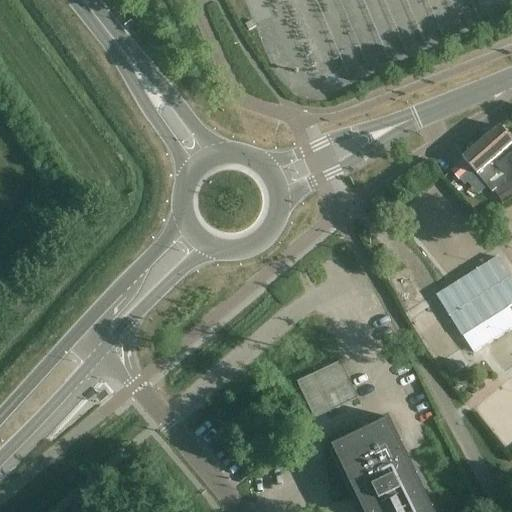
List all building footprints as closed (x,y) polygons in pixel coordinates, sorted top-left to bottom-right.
[(467,154),(461,159),(462,160),(471,169),(492,193),(496,189),(489,182),(496,176),(488,166),(511,144),(511,141),(499,127),(485,138),(467,154)] [(471,169),(462,160),(449,171),(458,181),(471,169)] [(502,204),(511,197),(511,181),(494,192),(502,204)] [(511,328),(511,314),(508,307),(511,304),(511,283),(496,258),(437,295),(435,296),(445,312),(461,337),(463,336),(473,353),(511,328)] [(340,361),(296,382),(313,419),(357,398),(348,379),(340,361)] [(387,417),(326,447),(351,497),(352,500),(357,510),(358,511),(433,511),(426,496),(407,458),(387,417)]
